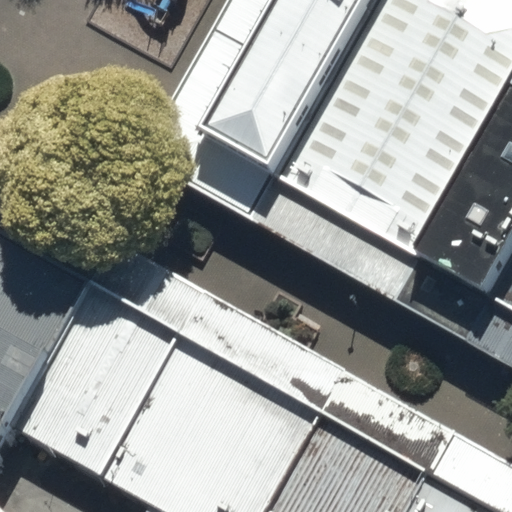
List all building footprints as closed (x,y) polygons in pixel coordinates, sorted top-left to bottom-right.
[(283,0),(202,143),(272,184),(374,0),(283,0)] [(511,89),(511,0),(374,0),(272,184),(417,264),(511,89)] [(511,256),(511,89),(417,264),(487,302),(511,256)] [(92,292),(0,240),(0,451),(12,431),(92,292)] [(511,256),(487,302),(511,315),(511,256)] [(485,511),(92,292),(12,431),(154,511),(485,511)]
